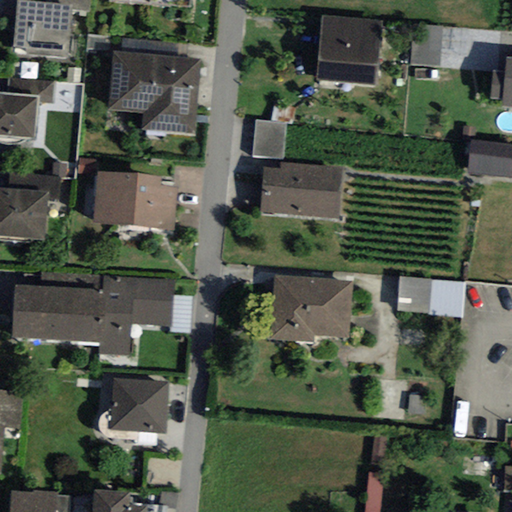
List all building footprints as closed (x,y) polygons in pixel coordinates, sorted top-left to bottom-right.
[(45,2),(26,0),(16,0),(12,46),(25,48),(24,55),(67,60),(72,10),(73,5),(45,2)] [(45,0),(45,2),(73,5),(72,10),(91,12),(92,0),(45,0)] [(190,0),(149,0),(149,6),(190,10),(190,0)] [(323,17),(317,81),(377,86),(383,22),(323,17)] [(412,25),(409,64),(440,66),(442,27),(412,25)] [(122,39),(121,52),(176,56),(177,43),(122,39)] [(121,52),(116,52),(110,109),(144,111),(143,129),(194,133),(201,58),(176,56),(121,52)] [(511,57),(506,57),(505,71),(493,70),(489,100),(502,101),(502,106),(511,107),(511,57)] [(10,78),(8,95),(38,97),(38,105),(54,106),(56,81),(10,78)] [(8,95),(0,93),(0,136),(34,140),(38,105),(38,97),(8,95)] [(272,106),(270,122),(286,123),(293,124),(295,108),(272,106)] [(270,122),(255,121),(252,158),(283,160),(286,123),(270,122)] [(511,142),(472,139),(469,174),(511,178),(511,142)] [(264,169),(260,214),(338,219),(342,169),(281,164),(281,171),(264,169)] [(97,171),(92,223),(172,231),(176,188),(159,186),(160,177),(97,171)] [(10,172),(9,190),(49,192),(48,201),(58,202),(60,175),(10,172)] [(9,190),(0,189),(0,237),(45,241),(48,201),(49,192),(9,190)] [(431,279),(398,276),(396,311),(428,315),(431,279)] [(353,282),(273,277),(269,339),(313,342),(314,337),(349,340),(353,282)] [(99,344),(99,356),(129,357),(130,326),(172,328),(174,296),(175,282),(102,279),(102,292),(99,344)] [(431,279),(428,315),(463,319),(465,283),(431,279)] [(102,292),(15,288),(12,340),(99,344),(102,292)] [(192,298),(174,296),(172,328),(171,333),(190,334),(192,298)] [(113,380),(109,431),(166,435),(169,384),(113,380)] [(0,468),(2,427),(21,428),(23,393),(0,391),(0,468)] [(418,400),(418,396),(409,395),(408,413),(424,414),(424,401),(418,400)] [(383,466),(387,437),(374,435),(371,464),(383,466)] [(379,511),(383,474),(369,472),(365,511),(379,511)] [(70,511),(71,497),(12,493),(10,511),(70,511)] [(94,493),(92,511),(146,511),(147,509),(128,508),(129,495),(94,493)]
